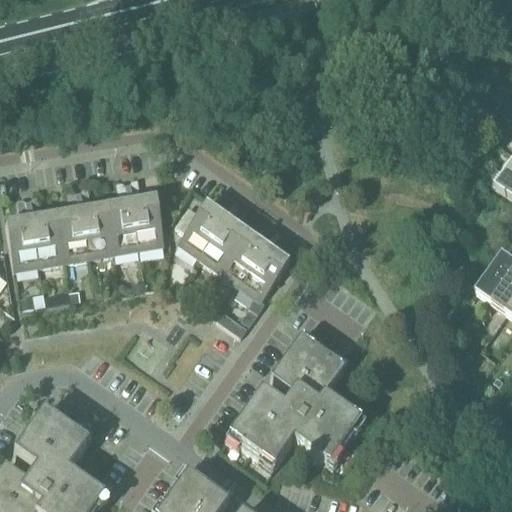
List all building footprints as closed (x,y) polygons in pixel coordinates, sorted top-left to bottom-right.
[(498,195),(497,196),(511,206),(511,183),(509,181),(498,196),(498,195)] [(119,211),(104,214),(112,261),(163,252),(155,205),(140,208),(137,186),(131,187),(129,190),(131,204),(127,205),(124,191),(121,189),(115,190),(119,211)] [(69,220),(54,222),(62,269),(112,261),(104,214),(91,216),(87,194),(81,195),(79,199),(81,212),(77,213),(75,199),(71,197),(66,198),(69,220)] [(184,240),(177,250),(219,280),(247,241),(235,232),(247,214),(242,211),(239,212),(230,223),(227,220),(235,209),(234,205),(229,202),(217,220),(205,211),(198,221),(184,240)] [(20,228),(5,231),(13,278),(62,269),(54,222),(41,224),(38,203),(32,204),(29,207),(32,221),(27,221),(25,208),(22,205),(16,206),(20,228)] [(247,241),(219,280),(254,305),(248,313),(258,319),(265,309),(262,307),(273,291),(288,270),(276,262),(288,244),(284,240),(280,241),(272,252),(268,250),(276,238),(275,234),(271,231),(258,249),(247,241)] [(502,264),(478,299),(479,299),(493,309),(511,282),(511,271),(503,265),(503,264),(502,264)] [(511,282),(493,309),(508,319),(511,313),(511,282)] [(249,313),(240,324),(249,331),(257,319),(249,313)] [(222,318),(216,327),(239,343),(245,335),(222,318)] [(260,398),(229,442),(242,451),(239,454),(260,468),(262,465),(274,474),(292,449),(325,472),(333,460),(336,462),(351,442),(348,439),(356,427),(324,404),(344,376),(299,344),(273,381),(269,386),(278,392),(283,396),(274,408),(269,404),(260,398)] [(4,473),(0,478),(0,511),(92,511),(100,502),(67,479),(87,451),(42,419),(40,423),(38,426),(16,456),(13,461),(21,467),(26,471),(17,483),(12,479),(4,473)] [(186,483),(164,511),(227,511),(223,509),(186,483)]
